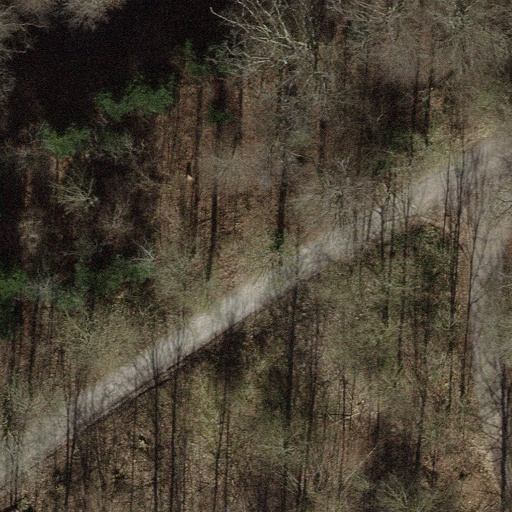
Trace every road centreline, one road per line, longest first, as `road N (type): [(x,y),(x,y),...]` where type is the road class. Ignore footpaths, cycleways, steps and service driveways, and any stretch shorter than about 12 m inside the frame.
road 1 (track): [(511,165),(339,236),(0,483)]
road 2 (track): [(511,471),(482,301),(501,172)]
